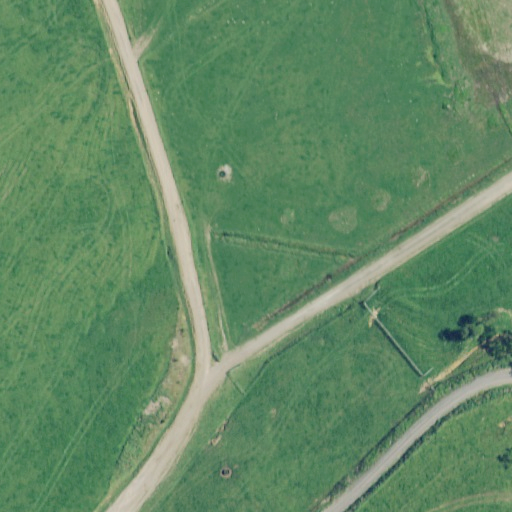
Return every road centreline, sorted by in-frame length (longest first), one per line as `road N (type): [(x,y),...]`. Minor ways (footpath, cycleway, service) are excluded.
road 1 (track): [(98,0),(222,358),(113,511)]
road 2 (track): [(320,511),(341,502),(462,380),(511,383)]
